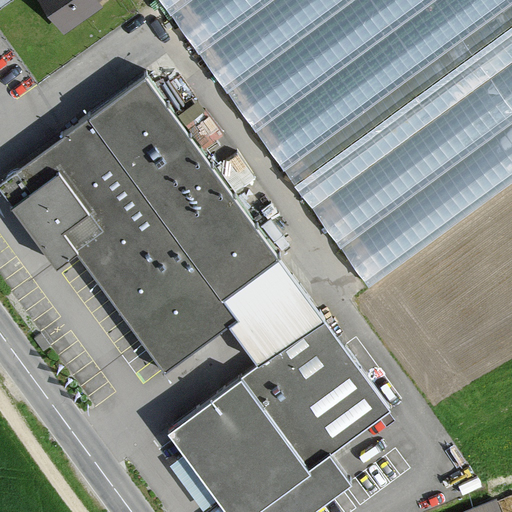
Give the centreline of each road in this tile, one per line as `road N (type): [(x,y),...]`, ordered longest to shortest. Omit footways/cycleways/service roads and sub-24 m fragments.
road 1 (primary): [(133,511),(0,334)]
road 2 (track): [(79,511),(0,401)]
